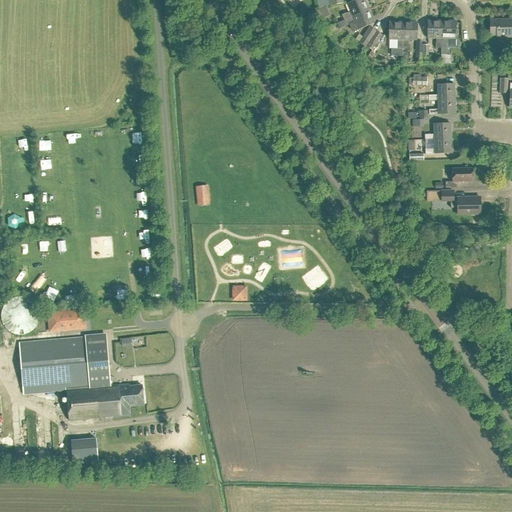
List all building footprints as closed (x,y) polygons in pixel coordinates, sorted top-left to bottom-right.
[(369,10),(364,0),(355,0),(346,4),(350,12),(346,13),(341,15),(344,20),(369,10)] [(344,20),(344,21),(336,24),(339,29),(349,25),(352,30),(353,31),(354,31),(358,30),(374,23),(369,10),(344,20)] [(511,19),(490,20),(490,36),(496,36),(497,38),(511,37),(511,19)] [(441,21),(427,21),(427,39),(436,39),(436,43),(435,43),(435,48),(441,48),(441,21)] [(441,21),(441,48),(441,55),(447,55),(447,43),(447,39),(455,39),(456,21),(441,21)] [(403,22),(389,22),(388,40),(397,40),(397,44),(396,49),(391,49),(391,56),(402,56),(402,63),(408,63),(408,56),(402,56),(402,49),(403,22)] [(403,22),(402,49),(408,49),(408,45),(408,40),(417,40),(417,23),(403,22)] [(358,43),(365,47),(375,31),(369,27),(358,43)] [(382,36),(376,32),(366,47),(372,50),(382,36)] [(412,86),(427,86),(427,78),(413,77),(412,86)] [(499,94),(507,94),(507,79),(500,78),(499,94)] [(455,99),(454,84),(437,85),(438,95),(428,95),(428,101),(437,100),(455,99)] [(437,100),(438,110),(428,110),(429,114),(455,114),(455,99),(437,100)] [(451,138),(450,124),(433,124),(434,135),(425,135),(425,140),(434,140),(434,139),(451,138)] [(434,140),(434,149),(425,149),(425,154),(451,153),(451,138),(434,139),(434,140)] [(434,140),(425,140),(425,149),(434,149),(434,140)] [(472,182),(472,168),(452,169),(452,182),(445,182),(445,188),(457,188),(457,182),(472,182)] [(208,199),(206,186),(196,187),(198,200),(208,199)] [(441,192),(426,192),(426,202),(441,201),(441,192)] [(480,214),(480,197),(457,198),(457,201),(453,201),(453,192),(441,192),(441,201),(450,201),(450,208),(457,208),(457,215),(480,214)] [(135,219),(147,219),(147,208),(135,208),(135,219)] [(136,237),(146,237),(147,226),(137,226),(136,237)] [(280,251),(281,266),(301,265),(300,250),(280,251)] [(146,252),(139,254),(142,261),(148,259),(146,252)] [(241,263),(241,255),(230,255),(230,262),(241,263)] [(41,260),(38,264),(45,270),(48,265),(41,260)] [(149,266),(139,266),(139,277),(149,277),(149,266)] [(303,275),(311,288),(326,279),(318,266),(303,275)] [(28,282),(31,272),(20,268),(16,277),(28,282)] [(34,287),(41,291),(45,284),(38,279),(34,287)] [(33,330),(36,327),(38,322),(39,317),(39,312),(37,308),(34,303),(31,300),(26,298),(20,297),(15,298),(11,300),(7,302),(4,306),(2,310),(1,315),(2,320),(3,325),(6,329),(10,332),(15,334),(20,335),(25,335),(29,333),(33,330)] [(72,333),(70,314),(41,317),(43,332),(66,330),(66,333),(72,333)] [(85,336),(85,340),(19,345),(24,393),(66,389),(69,421),(129,416),(129,407),(143,405),(141,385),(129,386),(129,385),(110,387),(105,335),(85,336)] [(73,465),(98,463),(96,445),(96,439),(71,441),(73,465)] [(112,458),(113,449),(105,449),(104,457),(112,458)]
